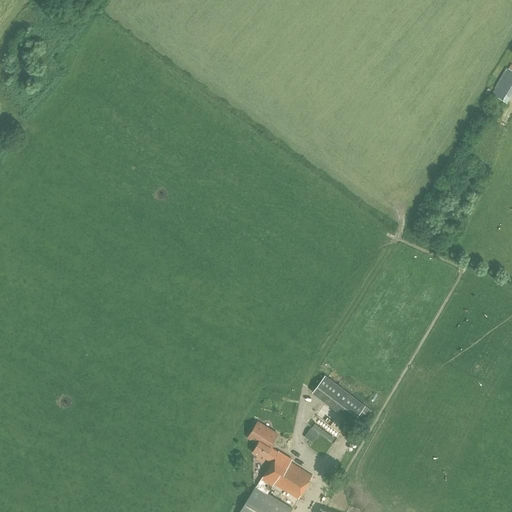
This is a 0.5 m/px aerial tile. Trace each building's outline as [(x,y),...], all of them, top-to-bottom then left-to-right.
[(497,89),(511,97),(511,94),(511,70),(509,68),(497,89)] [(491,106),(497,110),(503,101),(497,98),(496,99),(494,97),(491,103),(493,104),(491,106)] [(313,391),(353,422),(359,414),(366,419),(372,411),(366,406),(325,375),(313,391)] [(339,439),(343,435),(322,419),(319,423),(339,439)] [(239,511),(290,511),(292,508),(267,493),(273,483),(298,499),(313,476),(291,462),(292,460),(272,447),(274,444),(272,443),(277,434),(258,422),(252,432),(254,434),(251,439),(258,443),(253,452),(264,459),(266,457),(272,461),(262,479),(261,479),(257,486),(256,486),(239,511)] [(318,433),(313,429),(307,437),(312,441),(318,433)]
